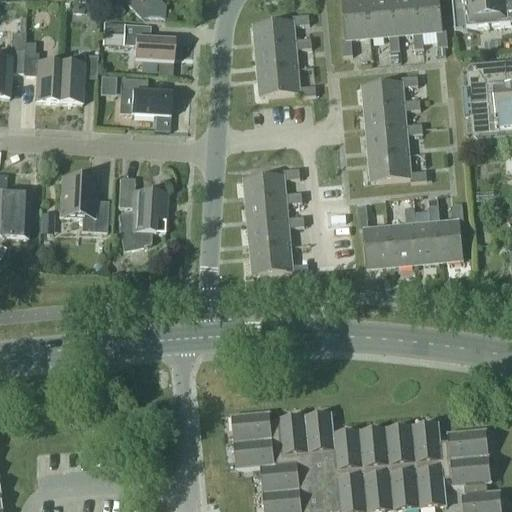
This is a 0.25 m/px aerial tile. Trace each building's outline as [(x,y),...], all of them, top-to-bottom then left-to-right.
[(164,27),(165,10),(155,0),(133,0),(126,7),(143,26),(164,27)] [(394,39),(390,0),(386,0),(366,2),(370,42),(389,40),(390,56),(400,55),(398,39),(394,39)] [(414,0),(390,0),(394,39),(398,39),(413,38),(414,54),(424,53),(422,37),(418,37),(414,0)] [(414,0),(418,37),(422,37),(437,36),(438,52),(448,51),(446,34),(442,35),(439,0),(414,0)] [(451,0),(454,34),(488,31),(488,32),(489,32),(489,31),(511,28),(511,3),(508,4),(507,0),(451,0)] [(351,43),(370,42),(366,2),(342,4),(345,44),(341,44),(343,60),(353,59),(351,43)] [(73,6),(73,16),(83,16),(84,6),(75,6),(73,6)] [(253,28),(255,52),(295,49),(295,44),(293,30),(309,28),(309,19),(292,20),(293,24),(253,28)] [(150,30),(123,29),(103,28),(102,49),(134,50),(133,65),(159,67),(172,68),(174,44),(149,42),(150,30)] [(0,52),(0,102),(8,103),(10,77),(23,78),(24,47),(25,47),(25,37),(11,36),(10,53),(0,52)] [(311,43),(295,44),(295,49),(255,52),(257,76),(297,73),(296,54),(312,52),(311,43)] [(25,47),(24,47),(23,78),(22,80),(36,81),(34,107),(58,108),(60,68),(37,67),(38,57),(34,57),(35,47),(25,47)] [(72,59),(72,69),(60,68),(58,108),(81,109),(83,83),(96,84),(97,60),(72,59)] [(511,65),(472,69),(468,73),(470,92),(463,92),(466,121),(472,120),(474,139),(478,142),(511,139),(511,65)] [(159,67),(158,79),(171,80),(172,68),(159,67)] [(297,73),(257,76),(260,101),(299,97),(300,101),(316,100),(315,90),(299,92),(297,73)] [(99,99),(109,100),(115,100),(116,81),(110,81),(100,80),(99,99)] [(362,89),(364,114),(404,110),(403,106),(402,91),(418,90),(417,80),(401,82),(401,85),(362,89)] [(169,121),(170,98),(146,96),(147,84),(120,83),(118,118),(155,120),(169,121)] [(419,104),(403,106),(404,110),(364,114),(366,138),(406,134),(406,129),(404,115),(420,114),(419,104)] [(155,120),(154,136),(169,137),(169,121),(155,120)] [(422,128),(406,129),(406,134),(366,138),(369,162),(408,158),(407,139),(422,138),(422,128)] [(408,158),(369,162),(371,186),(410,183),(410,186),(427,185),(426,175),(410,177),(408,158)] [(243,182),(246,207),(285,203),(286,208),(302,207),(301,197),(285,198),(284,184),(300,183),(299,173),(282,174),(283,178),(243,182)] [(0,242),(27,243),(29,199),(5,198),(6,180),(0,179),(0,242)] [(108,207),(108,206),(96,205),(97,184),(60,182),(58,221),(81,222),(81,235),(106,237),(106,228),(108,207)] [(166,198),(133,196),(134,183),(119,182),(118,212),(132,212),(132,217),(120,218),(124,252),(150,250),(150,238),(164,238),(166,198)] [(287,222),(286,208),(285,203),(246,207),(248,231),(288,227),(288,232),(304,230),(303,221),(287,222)] [(435,227),(439,266),(463,264),(459,225),(463,224),(462,208),(452,209),(454,225),(439,226),(435,227)] [(430,227),(416,228),(411,229),(415,269),(439,266),(435,227),(439,226),(438,210),(428,211),(430,227)] [(406,229),(387,231),(391,271),(415,269),(411,229),(416,228),(414,212),(405,213),(406,229)] [(366,273),(391,271),(387,231),(368,233),(367,217),(357,218),(359,234),(363,234),(366,273)] [(49,231),(49,218),(41,218),(40,231),(49,231)] [(290,251),(288,232),(288,227),(248,231),(250,255),(290,251)] [(290,251),(250,255),(252,279),(292,276),(292,279),(308,278),(307,268),(292,270),(290,251)] [(0,511),(416,511),(447,509),(444,482),(452,481),(453,491),(465,490),(466,498),(462,498),(463,511),(500,511),(499,494),(486,496),(486,488),(490,487),(485,433),(448,436),(449,446),(441,446),(439,428),(334,438),(332,418),(278,423),(278,424),(270,425),(269,416),(231,419),(237,474),(260,472),(264,511),(2,511),(0,488),(0,511)]
